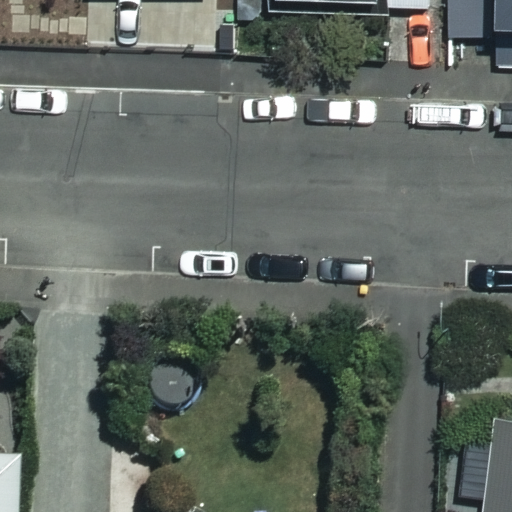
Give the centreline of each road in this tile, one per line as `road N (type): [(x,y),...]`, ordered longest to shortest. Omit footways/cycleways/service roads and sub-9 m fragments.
road 1 (residential): [(414,191),(0,173)]
road 2 (residential): [(402,511),(414,191)]
